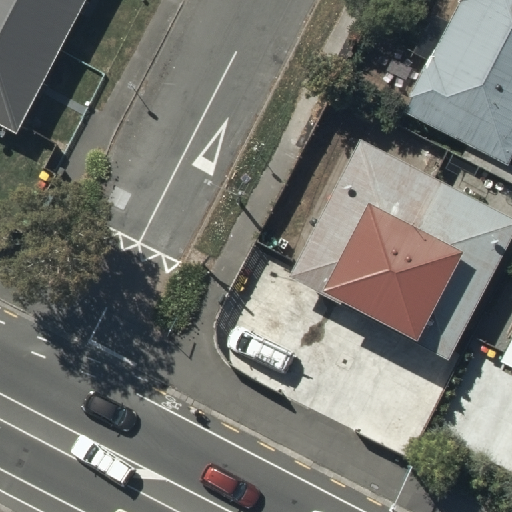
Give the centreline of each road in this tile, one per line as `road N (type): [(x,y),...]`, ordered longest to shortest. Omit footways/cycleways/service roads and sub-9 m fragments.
road 1 (residential): [(44,426),(261,0)]
road 2 (primary): [(207,511),(44,426)]
